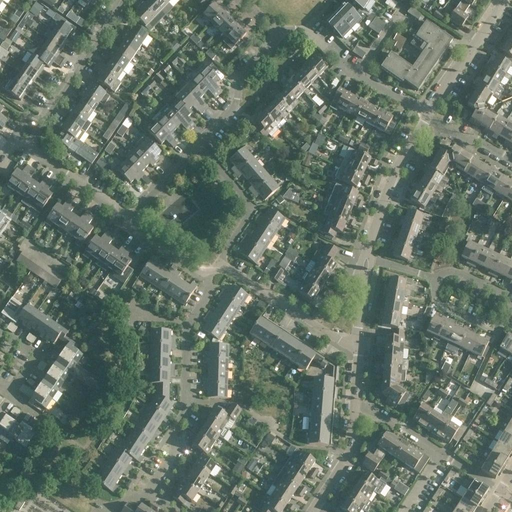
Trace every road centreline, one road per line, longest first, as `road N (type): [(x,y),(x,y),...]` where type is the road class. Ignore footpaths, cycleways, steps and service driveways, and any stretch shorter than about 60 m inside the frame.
road 1 (residential): [(149,495),(179,446),(173,437),(191,405),(188,328),(214,287),(211,272)]
road 2 (residential): [(30,146),(121,0)]
road 3 (residential): [(499,491),(354,402)]
road 4 (residential): [(358,344),(341,341),(220,263)]
road 5 (residential): [(365,257),(394,172),(426,114)]
road 6 (residential): [(220,263),(249,215),(247,199),(199,144)]
road 7 (residential): [(199,144),(234,108),(246,67),(278,33)]
road 8 (residential): [(426,114),(504,0)]
road 9 (residential): [(130,217),(30,146)]
road 10 (residential): [(311,511),(350,453),(354,402)]
